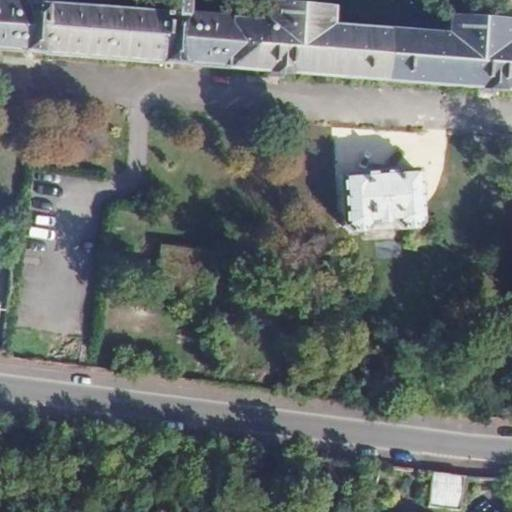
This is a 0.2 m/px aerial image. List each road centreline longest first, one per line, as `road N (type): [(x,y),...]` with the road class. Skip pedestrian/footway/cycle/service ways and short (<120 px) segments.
road 1 (tertiary): [(0,386),(511,451)]
road 2 (unknown): [(511,124),(0,85)]
